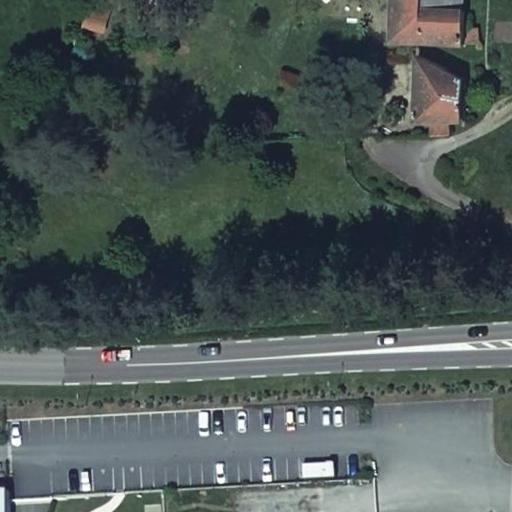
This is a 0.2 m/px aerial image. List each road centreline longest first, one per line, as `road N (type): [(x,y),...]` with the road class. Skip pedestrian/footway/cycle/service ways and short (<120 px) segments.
road 1 (primary): [(0,365),(136,366),(511,345)]
road 2 (residential): [(511,231),(449,201),(423,174),(436,150),(511,100)]
